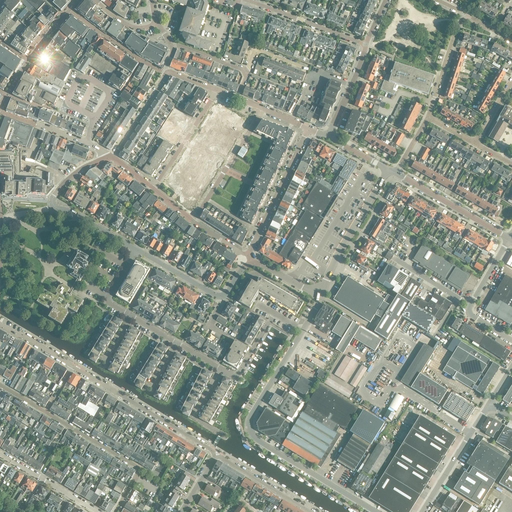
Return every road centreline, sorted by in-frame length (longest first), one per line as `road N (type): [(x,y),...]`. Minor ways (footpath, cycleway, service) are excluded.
road 1 (unclassified): [(376,511),(251,436),(250,415),(302,330)]
road 2 (residential): [(72,367),(216,453)]
road 3 (residential): [(249,256),(308,128)]
road 4 (residential): [(317,290),(387,169)]
road 5 (residential): [(508,238),(396,172)]
road 6 (residential): [(365,46),(245,0)]
road 7 (residential): [(302,330),(273,312),(236,378),(221,369)]
road 8 (unclassified): [(421,511),(488,404)]
